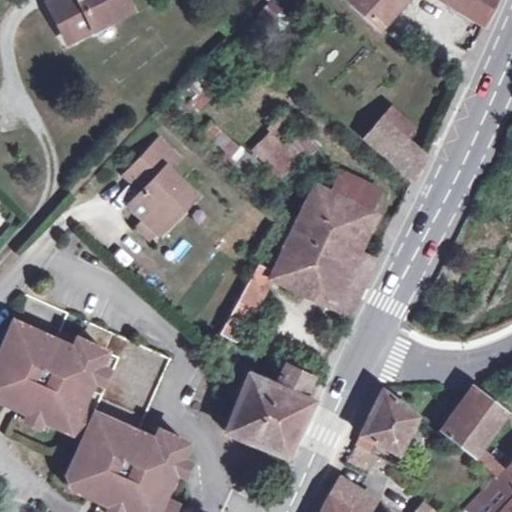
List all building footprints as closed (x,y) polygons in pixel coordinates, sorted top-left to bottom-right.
[(63,19),(72,39),(128,10),(123,0),(52,0),(46,3),(56,23),(63,19)] [(494,0),(348,0),(379,28),(403,0),(450,0),(484,22),(494,0)] [(65,42),(72,39),(63,19),(56,23),(65,42)] [(388,110),(378,121),(399,139),(408,128),(388,110)] [(399,139),(378,121),(362,140),(411,182),(416,170),(421,158),(399,139)] [(197,136),(243,177),(256,164),(210,123),(197,136)] [(252,149),(280,177),(295,161),(267,134),(252,149)] [(157,141),(133,168),(148,183),(141,191),(127,205),(142,219),(156,232),(157,232),(193,195),(165,170),(176,158),(157,141)] [(125,176),(141,191),(148,183),(133,168),(125,176)] [(274,272),(271,277),(325,302),(351,247),(378,189),(339,171),(328,194),(313,188),(274,272)] [(156,232),(142,219),(135,226),(149,239),(156,232)] [(351,247),(325,302),(350,313),(375,258),(351,247)] [(257,264),(247,282),(264,291),(271,277),(274,272),(257,264)] [(264,291),(247,282),(219,333),(238,342),(264,291)] [(137,431),(142,421),(171,356),(86,319),(74,346),(57,340),(70,311),(25,292),(0,347),(0,349),(7,353),(0,369),(0,393),(8,398),(12,390),(24,395),(20,403),(18,407),(85,437),(83,440),(89,443),(79,466),(74,479),(91,487),(95,480),(106,485),(102,493),(98,501),(124,511),(173,511),(176,507),(177,505),(162,498),(186,442),(158,429),(154,439),(137,431)] [(274,451),(283,455),(309,401),(302,397),(311,377),(282,365),(273,384),(251,374),(252,371),(238,364),(226,394),(238,400),(224,431),(274,451)] [(503,411),(472,386),(438,430),(471,455),(503,411)] [(379,389),(357,435),(374,442),(396,452),(414,415),(379,389)] [(8,398),(20,403),(24,395),(12,390),(8,398)] [(0,403),(5,406),(8,398),(0,393),(0,403)] [(158,429),(142,421),(137,431),(154,439),(158,429)] [(374,442),(357,435),(352,445),(368,453),(371,447),(374,442)] [(368,453),(352,445),(345,460),(368,471),(376,457),(372,455),(368,453)] [(398,461),(394,467),(410,475),(414,470),(398,461)] [(87,497),(91,487),(74,479),(79,466),(68,462),(63,474),(69,489),(87,497)] [(511,511),(511,465),(508,469),(498,479),(465,511),(466,511),(511,511)] [(365,511),(373,500),(336,479),(335,481),(319,511),(365,511)] [(91,487),(102,493),(106,485),(95,480),(91,487)] [(432,511),(421,503),(412,511),(432,511)]
